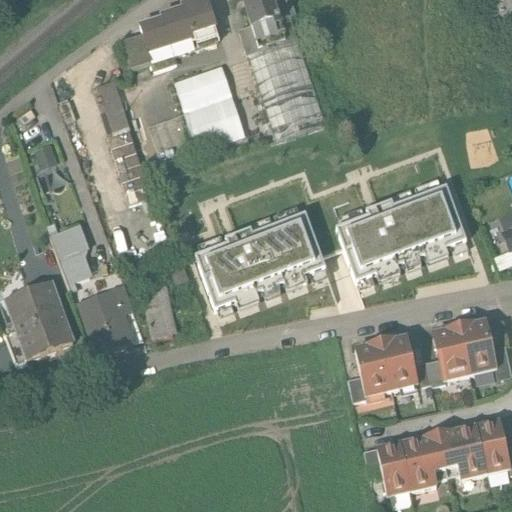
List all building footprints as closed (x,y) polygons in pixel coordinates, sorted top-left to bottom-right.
[(227,0),(228,3),(236,0),(241,0),(252,31),(290,19),(294,18),(288,0),(227,0)] [(511,0),(502,0),(486,6),(500,38),(511,32),(511,0)] [(145,44),(122,51),(129,73),(150,66),(153,74),(176,67),(174,58),(220,44),(208,3),(182,11),(183,15),(161,22),(162,26),(141,32),(145,44)] [(239,35),(247,59),(298,43),(290,19),(252,31),(239,35)] [(247,59),(275,146),(325,130),(298,43),(247,59)] [(221,70),(174,85),(198,156),(244,140),(221,70)] [(70,76),(55,80),(61,99),(75,95),(70,76)] [(135,133),(117,85),(91,93),(128,209),(151,203),(129,135),(135,133)] [(76,124),(69,105),(59,109),(65,128),(76,124)] [(474,146),(494,138),(490,129),(470,137),(474,146)] [(473,167),(478,165),(483,176),(506,165),(494,138),(466,151),(473,167)] [(59,168),(51,148),(35,154),(42,174),(59,168)] [(466,246),(446,191),(393,210),(391,205),(372,212),(366,215),(367,220),(335,231),(355,286),(466,246)] [(325,272),(305,218),(252,237),(250,232),(231,239),(225,241),(226,246),(194,258),(214,313),(325,272)] [(511,219),(502,223),(508,237),(504,239),(510,253),(511,252),(511,219)] [(49,241),(66,289),(89,281),(81,257),(87,255),(79,231),(49,241)] [(72,352),(51,291),(5,308),(26,368),(72,352)] [(166,291),(142,297),(148,327),(138,329),(144,344),(151,342),(153,347),(177,341),(166,291)] [(123,293),(76,310),(94,359),(133,351),(122,322),(132,318),(123,293)] [(472,328),(459,331),(470,379),(495,373),(496,373),(492,353),(486,326),(473,329),(472,328)] [(445,384),(470,379),(459,331),(446,334),(446,335),(433,338),(439,363),(444,385),(445,384)] [(0,374),(16,368),(6,341),(0,343),(0,374)] [(393,343),(380,346),(391,394),(416,388),(417,388),(413,368),(407,341),(393,344),(393,343)] [(365,399),(391,394),(380,346),(367,348),(367,350),(354,353),(360,380),(364,400),(365,399)] [(492,353),(496,373),(495,373),(497,383),(511,380),(505,350),(492,353)] [(439,363),(426,366),(430,387),(431,390),(445,387),(445,384),(444,385),(439,363)] [(426,365),(413,368),(417,388),(416,388),(417,390),(430,387),(426,366),(426,365)] [(366,401),(365,399),(364,400),(360,380),(347,383),(352,405),(366,401)] [(499,426),(476,431),(486,478),(508,473),(509,473),(505,451),(499,426)] [(460,484),(486,478),(476,431),(452,436),(452,435),(437,438),(447,481),(459,478),(460,484)] [(423,443),(400,448),(410,495),(436,489),(435,483),(447,481),(437,438),(423,442),(423,443)] [(386,500),(410,495),(400,448),(377,453),(376,453),(382,478),(386,500)] [(369,481),(382,478),(376,453),(377,453),(377,451),(363,454),(369,481)]
